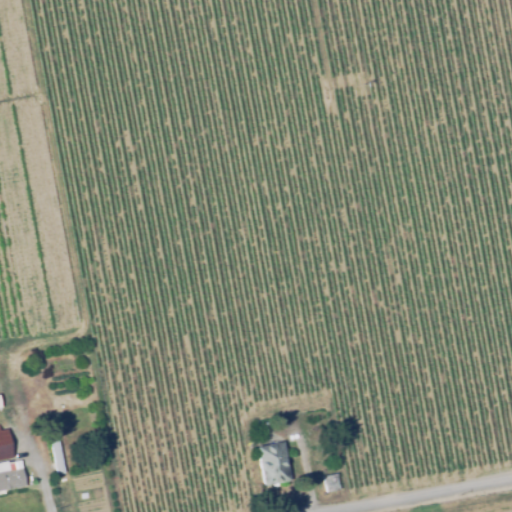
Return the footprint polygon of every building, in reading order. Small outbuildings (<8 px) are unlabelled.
[(0,424),(1,424),(7,444),(8,459),(0,460),(0,424)] [(51,461),(46,435),(53,434),(56,451),(62,450),(63,455),(58,456),(59,461),(61,474),(54,475),(52,469),(50,469),(49,464),(51,464),(51,461)] [(255,459),(253,448),(278,443),(281,459),(286,481),(260,486),(255,459)] [(0,491),(0,462),(4,462),(4,464),(17,462),(22,487),(0,491)] [(324,488),(321,477),(331,474),(334,485),(324,488)]
